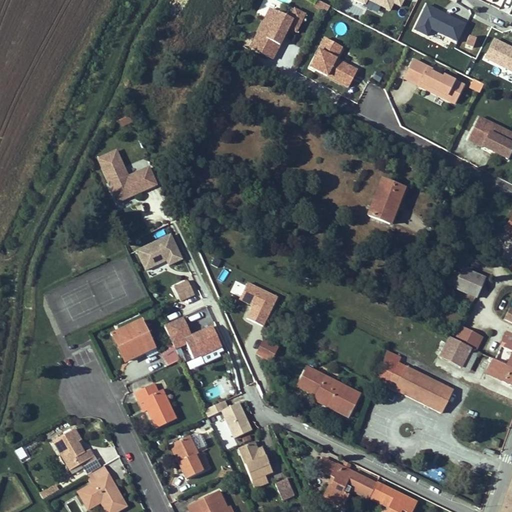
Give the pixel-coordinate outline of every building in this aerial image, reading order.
[(404,0),(354,0),(366,5),(368,0),(369,0),(392,11),(395,4),(402,7),(404,0)] [(326,13),(329,5),(317,1),(314,9),(326,13)] [(426,3),(414,28),(429,36),(433,29),(459,42),(468,23),(426,3)] [(297,17),(291,28),(298,32),(308,13),(295,6),(291,14),(297,17)] [(275,58),(295,19),(271,7),(251,46),(275,58)] [(250,46),(256,34),(250,31),(244,44),(250,46)] [(470,35),(466,45),(473,48),(477,38),(470,35)] [(326,37),(311,66),(350,86),(359,68),(338,58),(344,46),(326,37)] [(511,46),(493,37),(484,55),(511,69),(511,46)] [(415,58),(404,79),(455,104),(466,83),(445,73),(444,75),(429,68),(430,65),(415,58)] [(505,69),(501,76),(506,79),(510,72),(505,69)] [(381,81),(385,73),(378,70),(374,78),(381,81)] [(485,83),(475,78),(470,87),(480,93),(485,83)] [(511,130),(481,115),(468,139),(509,160),(511,154),(511,130)] [(114,153),(98,160),(109,183),(111,182),(112,185),(111,188),(118,203),(154,186),(146,169),(126,178),(114,153)] [(408,158),(400,154),(395,165),(404,168),(408,158)] [(383,177),(367,216),(393,225),(408,186),(383,177)] [(168,237),(135,251),(144,269),(164,260),(166,265),(178,259),(168,237)] [(485,280),(462,269),(453,287),(476,298),(485,280)] [(452,286),(459,273),(454,271),(447,284),(452,286)] [(173,287),(180,302),(194,296),(187,280),(173,287)] [(252,307),(246,319),(262,326),(275,297),(247,284),(239,301),(252,307)] [(511,310),(508,309),(503,320),(511,323),(511,310)] [(155,348),(142,320),(111,335),(124,363),(155,348)] [(222,347),(212,327),(184,339),(193,359),(200,356),(201,357),(222,347)] [(453,338),(459,342),(465,330),(459,327),(453,338)] [(465,330),(459,342),(475,350),(482,338),(465,330)] [(511,361),(510,367),(511,367),(511,335),(507,333),(501,346),(511,351),(511,361)] [(434,353),(440,356),(449,339),(443,336),(434,353)] [(475,350),(459,342),(453,338),(450,337),(449,339),(440,356),(439,358),(460,368),(464,360),(472,363),(478,352),(475,350)] [(277,348),(263,341),(256,355),(270,362),(277,348)] [(400,357),(387,351),(376,381),(441,413),(452,390),(397,362),(400,357)] [(486,373),(511,385),(511,367),(510,367),(490,357),(488,360),(492,362),(486,373)] [(460,368),(467,372),(472,363),(464,360),(460,368)] [(314,383),(321,387),(316,397),(315,400),(347,417),(359,395),(307,368),(297,386),(309,393),(314,383)] [(314,383),(309,393),(316,397),(321,387),(314,383)] [(175,419),(168,405),(162,391),(157,393),(153,385),(134,393),(138,402),(142,400),(147,411),(155,429),(175,419)] [(204,390),(207,399),(220,394),(217,385),(204,390)] [(142,400),(138,402),(143,412),(147,411),(142,400)] [(224,401),(203,410),(207,417),(218,412),(230,439),(248,431),(236,404),(227,408),(224,401)] [(200,420),(200,433),(210,433),(210,420),(200,420)] [(217,421),(212,423),(219,437),(223,435),(217,421)] [(82,440),(75,429),(53,441),(71,471),(94,457),(90,449),(84,453),(78,442),(82,440)] [(184,480),(201,471),(194,455),(195,455),(188,437),(172,444),(180,462),(177,463),(184,480)] [(273,473),(265,456),(261,458),(257,449),(255,443),(238,450),(255,489),(269,483),(266,476),(273,473)] [(172,444),(169,446),(177,463),(180,462),(172,444)] [(22,447),(14,455),(23,463),(31,456),(22,447)] [(209,467),(202,452),(195,455),(194,455),(201,471),(209,467)] [(109,474),(104,465),(93,471),(98,480),(109,474)] [(369,496),(389,505),(388,508),(385,511),(382,511),(383,511),(382,511),(400,511),(401,511),(411,511),(416,503),(376,483),(376,484),(336,465),(330,477),(334,479),(330,486),(328,485),(322,498),(341,507),(347,495),(341,492),(344,487),(344,486),(368,497),(369,496)] [(93,471),(86,476),(91,484),(84,488),(93,505),(101,501),(107,511),(116,511),(127,506),(119,491),(116,492),(111,483),(113,482),(109,474),(98,480),(93,471)] [(286,479),(294,495),(296,494),(287,478),(286,479)] [(294,495),(286,479),(274,484),(282,500),(294,495)] [(511,511),(511,485),(502,511),(511,511)] [(382,504),(388,508),(389,505),(369,496),(368,497),(344,486),(344,487),(367,499),(368,498),(381,505),(382,504)] [(78,491),(88,508),(93,505),(84,488),(78,491)] [(42,493),(45,499),(52,496),(48,489),(42,493)] [(228,511),(218,492),(188,506),(190,511),(228,511)]
